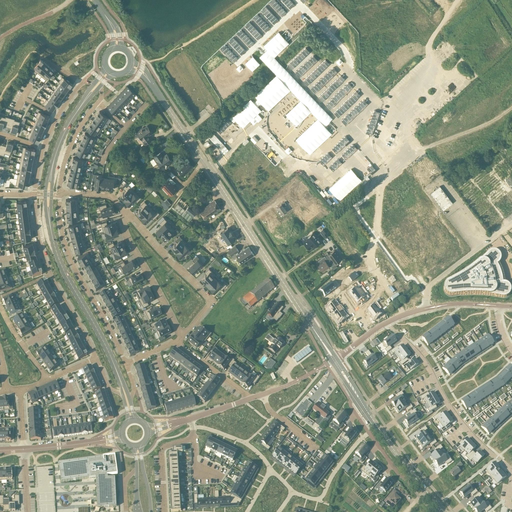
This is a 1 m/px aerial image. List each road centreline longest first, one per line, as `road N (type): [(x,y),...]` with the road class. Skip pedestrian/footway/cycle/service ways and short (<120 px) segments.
road 1 (tertiary): [(334,360),(151,83)]
road 2 (tertiary): [(81,104),(50,175),(51,233),(122,385)]
road 3 (unknown): [(503,0),(492,23),(495,72),(458,153),(470,197),(501,220)]
road 4 (residential): [(511,469),(463,427),(419,354),(385,323)]
road 5 (unknown): [(422,279),(386,232),(378,185),(458,153)]
road 6 (residential): [(125,363),(68,254),(59,193)]
road 7 (residential): [(34,194),(50,274),(96,358)]
road 8 (residential): [(181,337),(210,301),(127,215)]
road 9 (residential): [(127,215),(126,233),(181,337)]
road 10 (residential): [(501,220),(422,279),(426,308)]
